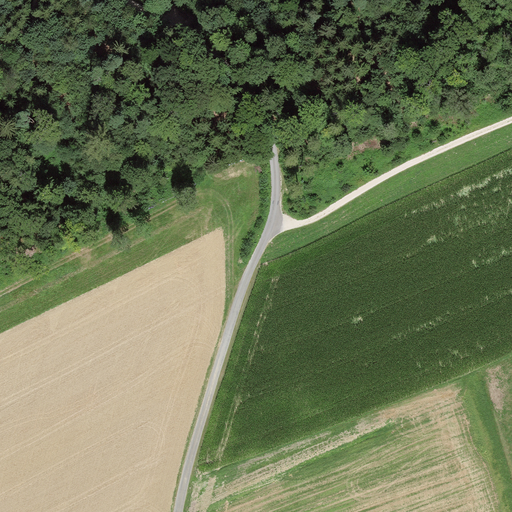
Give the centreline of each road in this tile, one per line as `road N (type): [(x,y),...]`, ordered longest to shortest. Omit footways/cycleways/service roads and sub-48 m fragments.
road 1 (track): [(269,232),(276,172),(263,115),(237,76),(129,0)]
road 2 (track): [(179,511),(238,296),(269,232)]
road 3 (track): [(269,232),(314,218),(409,162),(511,117)]
